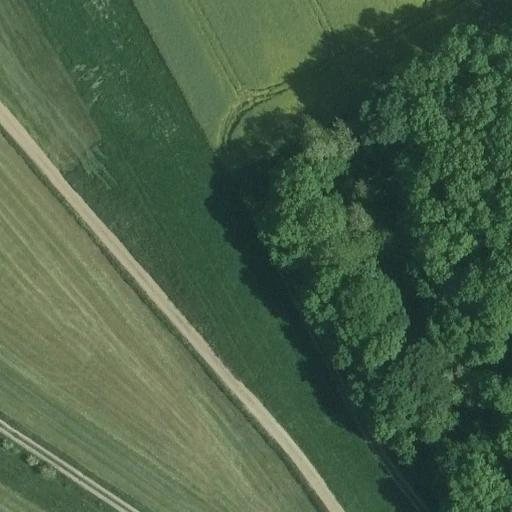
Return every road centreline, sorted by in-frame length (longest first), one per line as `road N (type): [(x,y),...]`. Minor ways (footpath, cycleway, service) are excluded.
road 1 (track): [(334,511),(296,454),(0,109)]
road 2 (track): [(427,511),(358,410),(227,163)]
road 3 (track): [(132,511),(0,423)]
